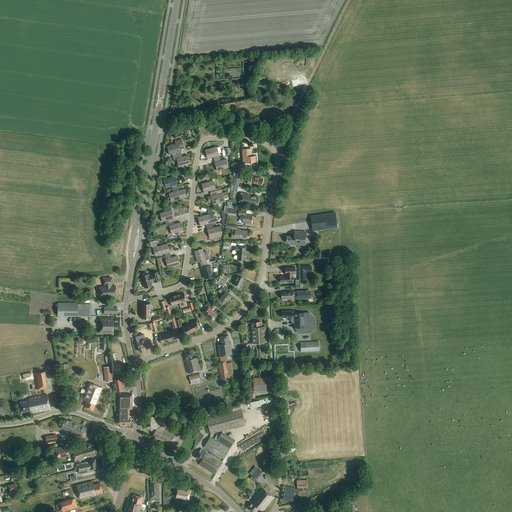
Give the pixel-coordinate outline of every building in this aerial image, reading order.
[(176,144),(167,147),(169,155),(175,153),(176,156),(181,154),(181,152),(180,147),(183,146),(181,139),(175,141),(176,144)] [(217,147),(205,150),(207,159),(213,157),(214,160),(220,158),(219,155),(218,152),(221,151),(220,147),(217,148),(217,147)] [(250,149),(242,149),(243,163),(256,162),(255,156),(251,157),(250,149)] [(181,154),(176,156),(173,157),(174,161),(177,160),(179,167),(190,164),(188,155),(182,157),(181,154)] [(220,158),(214,160),(215,163),(217,171),(228,168),(226,159),(220,161),(220,158)] [(235,167),(233,167),(234,176),(244,174),(243,167),(236,169),(235,167)] [(259,178),(252,176),(251,183),(258,184),(262,185),(262,184),(262,183),(263,182),(262,181),(263,179),(259,178)] [(175,177),(163,180),(166,188),(171,187),(172,189),(178,188),(177,185),(175,177)] [(215,189),(213,181),(201,184),(204,192),(210,191),(210,193),(218,191),(217,188),(215,189)] [(178,188),(172,189),(173,192),(169,193),(171,202),(187,197),(184,189),(179,191),(178,188)] [(220,190),(210,193),(211,196),(207,197),(209,202),(212,201),(213,205),(225,201),(224,199),(228,198),(227,192),(222,193),(221,190),(220,191),(220,190)] [(249,195),(241,193),(239,202),(249,205),(250,204),(253,205),(253,204),(258,205),(259,198),(255,197),(248,196),(249,195)] [(173,218),(171,210),(160,213),(162,222),(165,221),(166,224),(174,221),(173,219),(173,218)] [(246,210),(239,210),(238,216),(243,216),(242,223),(246,223),(246,224),(251,224),(252,214),(246,214),(246,210)] [(213,213),(198,218),(200,226),(206,224),(207,227),(215,225),(214,222),(215,222),(213,213)] [(335,213),(310,216),(312,231),(337,228),(335,213)] [(174,221),(166,224),(167,227),(169,226),(171,234),(177,233),(177,235),(180,235),(180,232),(183,231),(181,222),(175,224),(174,221)] [(212,225),(207,227),(207,230),(210,238),(221,235),(220,232),(223,232),(221,226),(213,228),(212,225)] [(235,232),(232,232),(231,238),(234,239),(235,238),(246,239),(247,231),(239,230),(239,229),(235,229),(235,232)] [(300,232),(294,231),(294,237),(287,236),(286,243),(293,243),(293,245),(305,246),(306,232),(302,232),(302,233),(300,233),(300,232)] [(168,247),(168,244),(153,248),(155,256),(164,254),(165,257),(170,255),(170,252),(173,251),(171,246),(168,247)] [(245,248),(235,247),(235,250),(238,251),(238,256),(238,260),(240,260),(242,262),(247,259),(244,256),(245,248)] [(202,249),(194,251),(197,263),(200,262),(201,265),(206,263),(206,260),(209,260),(207,252),(203,253),(202,249)] [(170,255),(165,257),(166,259),(165,259),(168,268),(179,264),(177,256),(171,258),(170,255)] [(206,263),(201,265),(201,268),(205,279),(213,277),(210,265),(209,265),(208,263),(207,264),(206,263)] [(305,278),(304,271),(311,270),(311,266),(300,267),(301,278),(301,280),(305,280),(305,278)] [(295,268),(285,268),(285,274),(286,274),(286,276),(280,277),(280,283),(293,282),(293,274),(295,274),(295,268)] [(149,274),(141,276),(144,288),(152,286),(151,282),(153,281),(154,282),(160,280),(158,272),(151,274),(152,274),(149,275),(149,274)] [(244,278),(237,275),(235,278),(236,279),(234,284),(240,287),(244,278)] [(111,278),(104,278),(104,287),(99,287),(100,298),(112,297),(111,295),(116,295),(115,286),(111,286),(111,278)] [(216,283),(222,287),(223,286),(224,286),(226,283),(220,279),(220,278),(215,281),(216,282),(216,283)] [(203,287),(197,289),(198,295),(205,293),(203,287)] [(230,291),(225,287),(221,291),(224,294),(220,299),(225,303),(231,296),(228,294),(230,291)] [(298,290),(298,299),(313,298),(313,290),(298,290)] [(184,293),(177,295),(179,303),(187,301),(186,298),(185,298),(184,293)] [(177,295),(169,297),(171,302),(170,303),(171,306),(179,303),(177,295)] [(204,306),(205,305),(206,309),(205,310),(204,310),(202,312),(207,317),(208,317),(211,320),(216,316),(211,310),(213,308),(209,302),(204,306)] [(58,315),(78,316),(78,303),(59,303),(58,315)] [(142,304),(142,311),(150,312),(150,303),(147,303),(147,304),(142,304)] [(150,312),(142,311),(142,319),(147,319),(147,320),(150,320),(150,312)] [(290,311),(282,312),(282,318),(286,317),(286,318),(291,318),(294,318),(295,328),(309,328),(309,313),(294,313),(294,311),(290,311)] [(111,318),(99,318),(99,326),(100,326),(100,329),(99,329),(99,333),(113,333),(113,329),(119,329),(119,320),(116,320),(116,318),(113,318),(113,319),(111,319),(111,318)] [(196,321),(189,324),(193,332),(199,328),(197,324),(198,323),(196,321)] [(256,325),(255,322),(251,322),(251,323),(250,323),(251,343),(259,343),(258,327),(257,327),(257,325),(256,325)] [(261,322),(255,322),(256,325),(257,325),(257,327),(258,327),(259,343),(266,342),(265,326),(261,327),(261,322)] [(193,332),(189,324),(181,328),(183,331),(184,330),(186,335),(193,332)] [(174,331),(166,333),(169,341),(176,339),(174,334),(175,334),(174,331)] [(144,332),(139,334),(140,336),(142,342),(137,343),(140,352),(144,351),(144,350),(148,348),(147,344),(146,344),(144,335),(145,334),(144,332)] [(166,333),(158,336),(159,339),(160,338),(162,343),(169,341),(166,333)] [(228,336),(220,337),(221,344),(217,345),(219,357),(220,357),(220,360),(221,363),(218,363),(221,378),(228,377),(228,378),(233,377),(233,375),(234,375),(232,362),(227,363),(226,362),(227,362),(226,356),(232,355),(230,343),(229,343),(228,336)] [(319,342),(300,343),(301,352),(319,351),(319,342)] [(191,353),(184,355),(185,360),(188,373),(200,370),(198,363),(197,363),(197,361),(198,361),(197,358),(193,359),(191,353)] [(44,371),(34,373),(37,391),(47,389),(44,371)] [(199,374),(189,376),(191,385),(201,382),(199,374)] [(121,379),(114,380),(116,392),(123,391),(121,379)] [(102,388),(89,383),(83,399),(87,401),(85,407),(93,410),(95,404),(96,405),(102,388)] [(29,401),(20,402),(22,413),(31,411),(32,413),(50,410),(47,395),(29,398),(29,401)] [(119,415),(119,424),(123,424),(123,426),(126,426),(126,424),(130,424),(130,418),(129,418),(129,409),(132,409),(132,395),(118,395),(118,415),(119,415)] [(207,406),(209,411),(226,406),(224,401),(207,406)] [(241,409),(240,404),(218,409),(220,415),(241,409)] [(241,409),(206,418),(210,434),(245,425),(241,409)] [(161,412),(158,418),(166,422),(169,416),(161,412)] [(165,425),(151,417),(146,428),(154,432),(152,436),(172,447),(180,432),(168,426),(167,428),(164,426),(165,425)] [(70,422),(64,420),(60,428),(69,432),(71,433),(73,434),(74,434),(74,435),(82,438),(86,428),(71,421),(70,422)] [(57,435),(45,437),(46,444),(58,442),(57,435)] [(229,449),(210,437),(204,447),(209,450),(209,451),(211,452),(210,454),(201,449),(196,458),(201,461),(199,465),(215,474),(222,462),(212,455),(213,454),(223,460),(229,449)] [(95,455),(92,443),(86,444),(87,446),(81,448),(81,450),(79,451),(78,449),(75,450),(75,451),(72,451),(74,461),(87,458),(87,457),(88,458),(95,455)] [(69,457),(67,446),(56,448),(58,459),(69,457)] [(75,467),(76,469),(78,469),(77,468),(87,466),(88,466),(88,465),(90,465),(96,464),(95,459),(89,461),(77,464),(77,466),(75,467)] [(76,469),(73,470),(75,474),(79,473),(79,474),(87,472),(87,470),(91,469),(91,470),(97,469),(96,464),(90,465),(88,465),(88,466),(87,466),(77,468),(78,469),(76,469)] [(255,481),(263,471),(256,465),(250,473),(253,475),(251,477),(255,481)] [(93,485),(92,481),(76,485),(80,499),(95,495),(95,494),(102,492),(103,491),(102,489),(101,489),(100,483),(93,485)] [(158,481),(151,481),(151,488),(150,488),(150,500),(159,499),(158,481)] [(8,485),(10,494),(18,492),(16,483),(8,485)] [(295,489),(285,487),(283,500),(292,502),(295,489)] [(251,503),(247,507),(252,511),(256,511),(259,509),(262,511),(274,497),(262,488),(250,502),(251,503)] [(181,490),(177,489),(176,498),(188,501),(190,492),(181,490)] [(143,498),(133,495),(131,502),(127,501),(123,511),(139,511),(142,504),(141,504),(143,498)] [(57,511),(62,510),(62,511),(63,511),(78,508),(75,499),(73,499),(73,498),(58,502),(59,504),(56,505),(57,511)]
